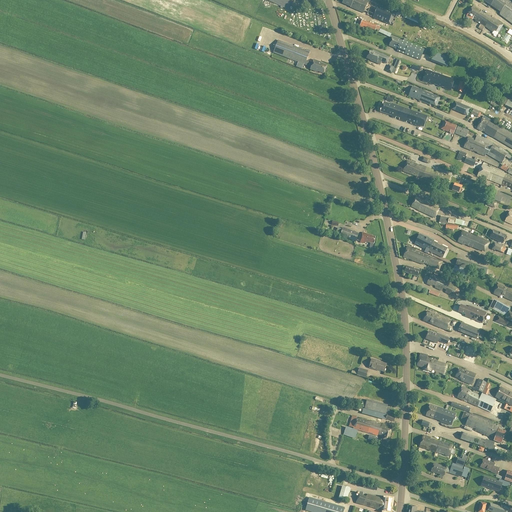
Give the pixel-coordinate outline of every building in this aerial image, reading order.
[(265,0),(289,11),(293,0),(265,0)] [(343,0),(342,4),(350,7),(350,8),(362,14),(363,12),(367,14),(367,16),(371,18),(372,16),(373,17),(378,6),(364,0),(343,0)] [(480,0),(500,13),(499,15),(511,24),(511,2),(509,0),(480,0)] [(383,23),(384,21),(388,23),(390,18),(392,19),(395,13),(378,6),(373,17),(373,18),(383,23)] [(472,7),(466,17),(472,20),(473,19),(475,20),(475,22),(484,28),(485,26),(488,28),(487,29),(493,33),(492,34),(496,37),(498,33),(503,25),(481,13),(481,12),(472,7)] [(360,25),(358,29),(365,31),(366,28),(374,31),(376,25),(361,20),(360,25)] [(402,32),(415,36),(416,31),(404,27),(402,32)] [(378,33),(390,39),(391,35),(379,30),(378,33)] [(401,42),(392,38),(389,47),(397,50),(397,52),(419,61),(424,50),(406,43),(407,40),(404,39),(402,42),(401,41),(401,42)] [(278,41),(273,53),(295,62),(298,63),(299,63),(311,68),(310,70),(317,73),(317,72),(323,74),(326,66),(318,63),(319,63),(313,61),(312,64),(306,61),(309,53),(278,41)] [(388,59),(373,53),(369,52),(366,59),(374,62),(374,63),(379,65),(380,62),(386,64),(388,59)] [(434,54),(431,62),(447,68),(450,60),(434,54)] [(438,87),(441,76),(426,71),(422,82),(427,83),(427,82),(430,83),(430,84),(433,86),(434,84),(438,85),(437,87),(438,87)] [(454,80),(441,76),(438,87),(441,88),(441,87),(444,88),(444,89),(450,91),(454,80)] [(422,91),(412,87),(408,97),(415,100),(416,98),(419,99),(418,101),(430,105),(430,104),(436,106),(439,98),(425,93),(422,92),(422,91)] [(500,104),(511,110),(511,98),(510,97),(505,95),(500,104)] [(406,121),(410,111),(391,104),(391,106),(383,103),(380,112),(392,117),(391,118),(395,119),(395,118),(399,119),(399,121),(405,122),(406,121)] [(467,116),(470,109),(460,105),(457,112),(467,116)] [(426,117),(426,116),(410,111),(406,121),(409,123),(410,124),(419,127),(419,126),(422,127),(426,117)] [(499,127),(490,122),(490,121),(483,117),(476,129),(485,134),(493,138),(511,149),(511,134),(499,127)] [(454,134),(456,127),(445,122),(443,126),(446,127),(445,130),(454,134)] [(465,139),(468,132),(457,127),(454,134),(465,139)] [(489,142),(476,136),(475,141),(468,138),(463,148),(472,152),(473,150),(477,152),(477,154),(482,156),(484,157),(486,155),(501,164),(505,157),(510,161),(511,159),(507,155),(507,154),(489,142)] [(476,162),(466,158),(464,163),(473,167),(476,162)] [(419,167),(407,162),(402,172),(438,185),(439,183),(447,186),(450,177),(445,176),(444,177),(441,176),(442,174),(436,172),(435,173),(432,172),(432,171),(419,166),(419,167)] [(491,181),(500,185),(504,174),(498,172),(490,168),(489,168),(482,165),(477,177),(486,181),(488,180),(490,181),(491,181)] [(511,177),(504,174),(500,185),(503,186),(505,187),(507,186),(510,188),(511,190),(511,177)] [(462,186),(454,184),(452,191),(459,194),(462,186)] [(422,202),(419,201),(420,200),(415,198),(411,207),(417,210),(417,211),(434,219),(439,210),(435,208),(435,210),(431,208),(431,206),(425,203),(423,201),(422,202)] [(358,234),(343,229),(342,230),(337,229),(335,235),(340,237),(355,242),(358,234)] [(493,231),(490,238),(502,244),(504,240),(505,241),(507,238),(505,237),(506,236),(500,233),(499,234),(493,231)] [(485,252),(489,244),(462,232),(457,243),(464,246),(465,244),(468,246),(468,247),(471,248),(472,248),(480,251),(481,250),(485,252)] [(365,234),(362,233),(360,243),(364,244),(365,243),(374,244),(375,238),(371,237),(372,236),(367,235),(367,236),(365,236),(365,234)] [(428,252),(433,242),(419,235),(415,245),(426,250),(424,253),(427,254),(428,252)] [(437,244),(433,242),(428,252),(442,258),(446,249),(440,246),(440,247),(437,246),(437,244)] [(495,251),(500,253),(501,253),(503,254),(505,249),(503,247),(494,243),(491,250),(494,252),(495,251)] [(439,269),(442,262),(431,258),(415,252),(416,251),(407,247),(403,258),(405,259),(422,265),(424,264),(439,270),(439,269)] [(380,259),(381,253),(365,250),(364,256),(380,259)] [(482,267),(457,259),(455,266),(479,274),(482,267)] [(466,279),(469,272),(469,271),(454,266),(451,274),(466,279)] [(417,277),(419,271),(406,267),(404,273),(408,274),(417,277)] [(461,288),(457,287),(437,278),(438,275),(434,274),(433,276),(430,275),(426,285),(431,288),(432,285),(435,286),(434,288),(441,291),(442,289),(446,291),(445,293),(450,295),(451,293),(454,294),(454,295),(457,296),(461,288)] [(508,288),(498,284),(493,294),(499,297),(500,295),(503,297),(503,298),(511,301),(511,290),(511,289),(511,288),(508,287),(508,288)] [(509,311),(493,301),(489,308),(505,317),(508,313),(509,311)] [(472,320),(476,310),(468,306),(468,309),(460,306),(458,312),(469,317),(468,318),(472,320)] [(476,310),(472,320),(475,321),(476,321),(477,321),(477,322),(481,324),(486,313),(476,310)] [(450,321),(427,312),(423,321),(447,331),(450,321)] [(506,320),(504,319),(497,316),(495,322),(508,327),(509,323),(508,322),(506,321),(506,320)] [(476,339),(480,331),(461,323),(458,331),(476,339)] [(435,335),(428,332),(425,340),(436,344),(438,341),(447,345),(449,339),(436,334),(435,335)] [(420,354),(416,367),(422,368),(422,370),(430,373),(431,369),(435,370),(435,372),(443,375),(446,365),(437,363),(437,362),(426,359),(427,356),(420,354)] [(384,372),(386,365),(382,364),(382,363),(371,360),(369,368),(377,371),(377,370),(384,372)] [(365,379),(368,371),(359,369),(356,376),(365,379)] [(464,372),(458,369),(455,378),(461,380),(461,381),(471,385),(475,375),(465,371),(464,372)] [(484,388),(486,383),(478,380),(474,390),(482,393),(484,388)] [(470,392),(462,388),(457,398),(464,401),(476,407),(490,413),(496,400),(486,396),(482,394),(481,396),(470,392)] [(511,407),(511,393),(509,392),(508,392),(500,388),(495,398),(501,401),(501,400),(505,402),(504,403),(511,408),(511,407)] [(468,413),(470,409),(451,403),(450,406),(468,413)] [(444,411),(429,405),(425,417),(433,420),(433,419),(436,420),(436,421),(440,422),(444,411)] [(451,426),(455,414),(444,411),(440,422),(451,426)] [(386,420),(386,416),(373,413),(372,418),(385,421),(386,420)] [(498,429),(499,428),(496,427),(497,425),(492,423),(493,422),(468,413),(466,418),(468,419),(465,427),(472,429),(473,428),(476,430),(475,431),(489,437),(489,436),(494,438),(493,441),(501,444),(505,432),(502,431),(502,430),(498,429)] [(352,416),(349,427),(357,430),(357,429),(363,430),(362,432),(363,432),(366,422),(366,421),(360,419),(359,420),(356,419),(356,418),(352,416)] [(420,420),(419,425),(429,429),(430,424),(420,420)] [(369,423),(366,422),(363,432),(378,437),(378,436),(380,436),(379,439),(388,441),(391,427),(383,425),(370,421),(369,423)] [(354,440),(357,431),(346,427),(343,436),(354,440)] [(440,433),(455,438),(457,433),(442,428),(440,433)] [(461,433),(458,439),(482,448),(493,452),(493,451),(496,452),(497,449),(495,448),(495,447),(493,446),(494,444),(485,440),(485,441),(461,433)] [(433,441),(430,440),(430,438),(423,436),(419,448),(435,453),(438,442),(433,440),(433,441)] [(442,443),(438,442),(435,453),(439,454),(439,453),(445,455),(444,456),(449,457),(452,446),(446,444),(445,445),(442,444),(442,443)] [(497,475),(499,469),(493,467),(494,464),(483,460),(480,468),(491,472),(490,472),(497,475)] [(443,476),(446,468),(433,464),(431,472),(443,476)] [(461,476),(463,470),(452,466),(450,473),(461,476)] [(484,478),(481,486),(494,491),(499,493),(499,491),(502,484),(484,478)] [(346,501),(350,489),(342,487),(338,499),(346,501)] [(363,493),(359,492),(356,502),(356,504),(381,511),(383,511),(390,511),(392,500),(384,500),(367,495),(366,497),(362,496),(363,493)] [(343,511),(344,508),(309,498),(305,511),(308,511),(343,511)]
